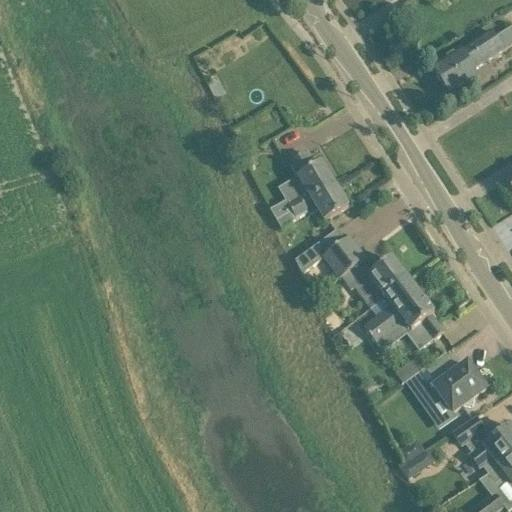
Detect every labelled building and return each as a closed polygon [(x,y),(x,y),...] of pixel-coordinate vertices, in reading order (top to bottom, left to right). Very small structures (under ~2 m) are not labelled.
[(503,54),(511,48),(511,30),(495,41),(490,34),(460,53),(431,71),(450,100),(478,82),(473,73),(503,54)] [(271,214),(277,223),(335,188),(322,166),(315,171),(306,157),(289,168),(305,193),(286,205),(271,214)] [(335,188),(277,223),(282,232),(309,216),(310,219),(319,214),(325,225),(349,210),(335,188)] [(354,292),(370,313),(385,301),(408,283),(392,263),(372,278),(363,266),(366,263),(349,241),(346,243),(338,232),(295,265),(302,277),(323,261),(340,283),(354,272),(363,285),(354,292)] [(408,283),(385,301),(392,310),(364,332),(376,348),(404,326),(411,335),(407,339),(419,355),(444,336),(432,319),(434,317),(408,283)] [(413,381),(411,382),(425,401),(434,403),(440,398),(453,416),(463,409),(472,410),(472,402),(486,393),(467,367),(458,374),(445,357),(423,373),(413,381)] [(415,362),(404,370),(413,381),(423,373),(415,362)] [(482,469),(488,478),(511,458),(511,430),(510,429),(488,446),(481,436),(482,435),(475,423),(452,438),(462,451),(466,448),(472,456),(469,459),(478,472),(482,469)] [(419,447),(411,452),(416,461),(424,455),(419,447)] [(511,458),(488,478),(496,487),(506,479),(511,486),(511,458)] [(400,474),(408,485),(422,475),(414,464),(400,474)] [(496,497),(475,511),(499,511),(504,509),(496,497)]
